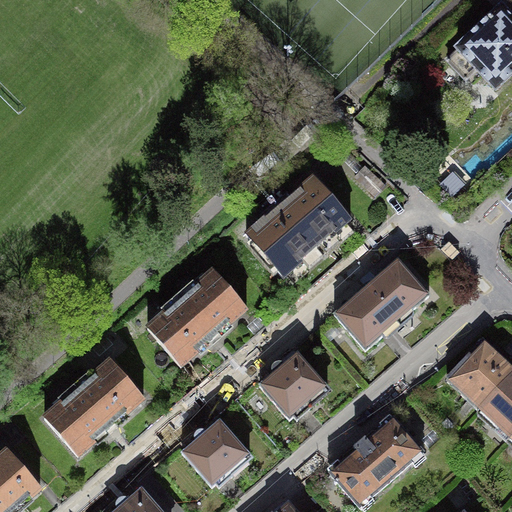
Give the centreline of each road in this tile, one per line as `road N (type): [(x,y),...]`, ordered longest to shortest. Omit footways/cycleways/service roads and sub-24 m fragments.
road 1 (residential): [(72,511),(426,204),(469,246)]
road 2 (residential): [(243,511),(507,284)]
